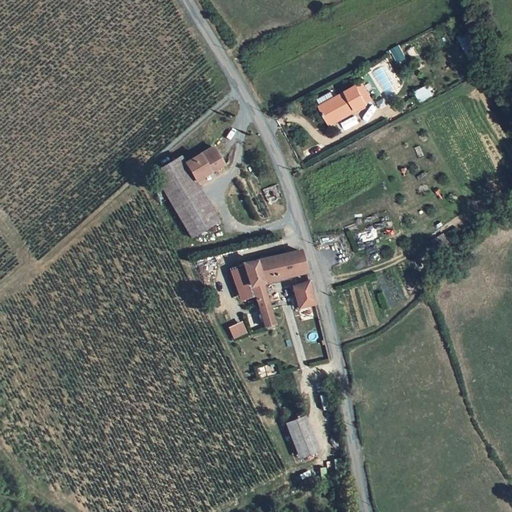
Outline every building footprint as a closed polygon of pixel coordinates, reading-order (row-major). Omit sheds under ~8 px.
[(419,101),(432,95),(427,84),(413,91),(419,101)] [(324,112),(335,133),(374,111),(363,91),(324,112)] [(195,173),(201,184),(229,169),(219,150),(191,166),(186,168),(190,175),(195,173)] [(195,241),(224,225),(201,184),(195,173),(190,175),(186,168),(191,166),(187,159),(159,174),(195,241)] [(304,255),(247,268),(260,308),(269,332),(279,328),(266,288),(293,281),(311,277),(304,255)] [(293,281),(296,291),(313,287),(311,277),(293,281)] [(313,287),(296,291),(302,312),(319,309),(313,287)] [(226,327),(232,339),(247,332),(241,320),(226,327)] [(307,422),(290,430),(305,463),(323,455),(307,422)]
